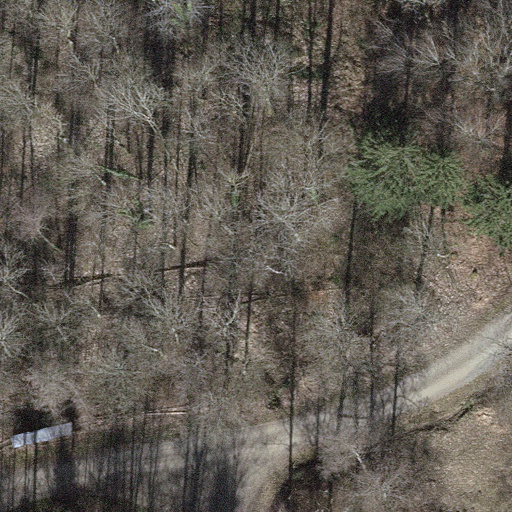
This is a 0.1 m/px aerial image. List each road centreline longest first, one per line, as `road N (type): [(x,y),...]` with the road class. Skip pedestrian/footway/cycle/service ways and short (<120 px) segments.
road 1 (track): [(222,455),(375,413),(511,325)]
road 2 (track): [(0,488),(222,455)]
